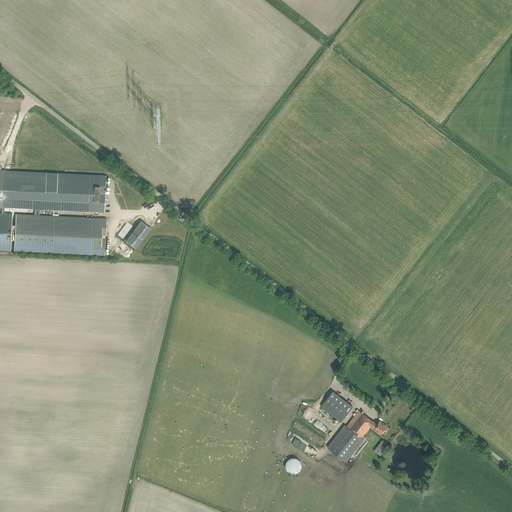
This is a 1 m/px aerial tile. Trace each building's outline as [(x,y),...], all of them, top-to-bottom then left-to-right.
[(0,170),(0,207),(104,212),(106,176),(0,170)] [(11,240),(12,224),(12,214),(4,213),(0,212),(0,250),(11,251),(11,240)] [(105,255),(107,218),(16,214),(15,224),(12,224),(11,240),(15,241),(14,251),(105,255)] [(141,221),(126,241),(136,248),(151,228),(141,221)] [(333,391),(330,395),(321,407),(341,422),(353,407),(333,391)] [(377,424),(359,410),(347,426),(353,430),(352,431),(340,446),(350,454),(371,426),(374,429),(375,428),(382,434),(387,427),(380,421),(377,424)] [(310,431),(307,436),(321,444),(324,439),(310,431)] [(382,440),(374,450),(380,455),(388,445),(382,440)] [(286,462),(286,465),(286,467),(286,468),(288,471),(290,473),(293,473),(296,473),(298,472),(300,470),(301,468),(302,464),(301,462),(300,460),(298,458),(296,458),(294,457),(292,457),(290,458),(289,458),(287,460),(286,462)]
